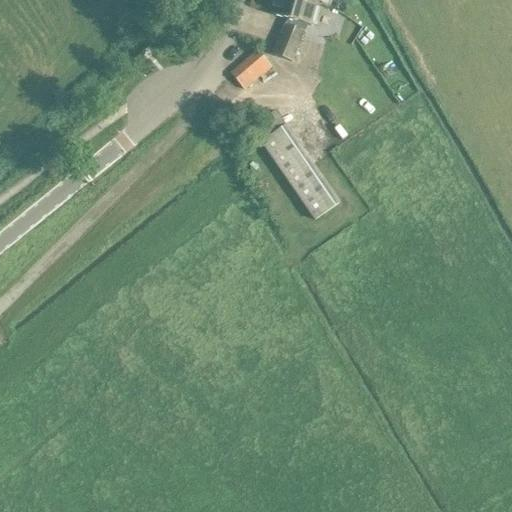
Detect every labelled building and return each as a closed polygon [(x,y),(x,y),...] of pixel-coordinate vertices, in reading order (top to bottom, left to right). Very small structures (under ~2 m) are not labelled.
[(318,1),(313,0),(272,0),(269,14),(311,25),(318,1)] [(305,30),(284,22),(273,52),(293,60),(305,30)] [(244,90),(271,67),(256,50),(229,72),(244,90)] [(374,74),(351,87),(387,146),(409,132),(374,74)] [(297,119),(262,138),(306,217),(341,197),(297,119)] [(235,145),(253,176),(272,165),(253,134),(235,145)] [(428,167),(408,180),(427,212),(448,200),(428,167)] [(407,187),(390,197),(404,219),(420,209),(407,187)]
